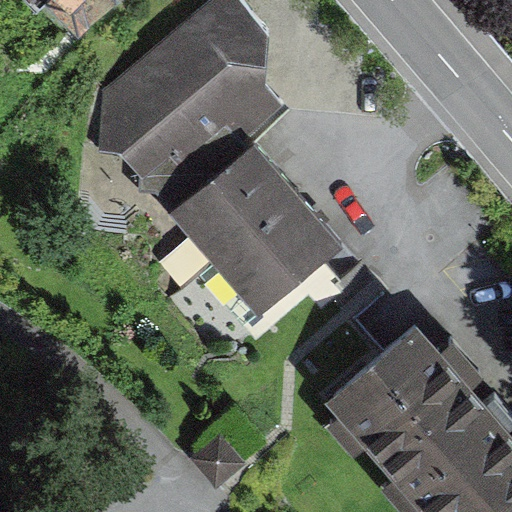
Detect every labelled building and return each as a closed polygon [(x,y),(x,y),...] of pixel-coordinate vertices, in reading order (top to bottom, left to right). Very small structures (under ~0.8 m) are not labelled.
[(63,0),(97,34),(132,0),(63,0)] [(270,139),(304,111),(282,86),(288,27),(262,0),(219,0),(114,87),(114,147),(138,150),(156,171),(154,184),(167,185),(189,209),(270,139)] [(270,139),(189,209),(277,313),(359,243),(270,139)] [(511,511),(511,395),(504,402),(435,322),(343,401),(438,511),(511,511)] [(236,432),(207,457),(230,483),(259,458),(236,432)] [(66,511),(59,503),(48,511),(66,511)]
